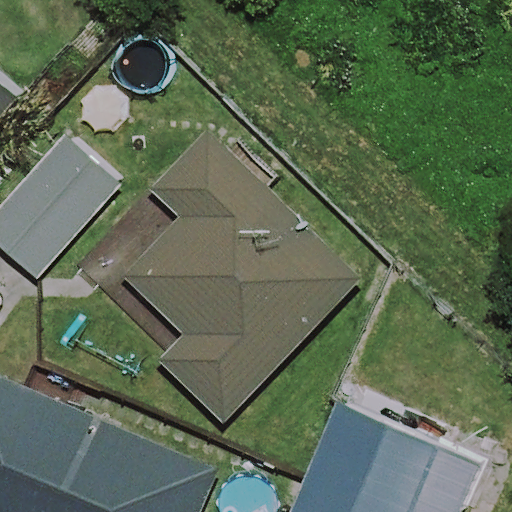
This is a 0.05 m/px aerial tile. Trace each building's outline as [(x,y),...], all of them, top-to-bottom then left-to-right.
[(0,127),(20,106),(0,87),(0,127)] [(137,179),(80,124),(0,207),(0,244),(38,282),(137,179)] [(364,287),(213,143),(165,193),(181,208),(122,271),(182,328),(150,361),(226,433),(364,287)] [(207,511),(224,470),(0,379),(0,511),(207,511)] [(466,511),(486,468),(344,404),(294,511),(466,511)]
